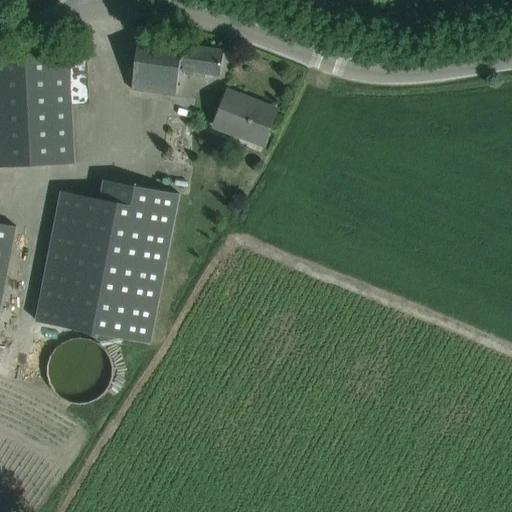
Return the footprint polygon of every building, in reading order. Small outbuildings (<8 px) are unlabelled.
[(138,38),(135,58),(130,89),(175,95),(179,69),(184,70),(184,75),(205,78),(206,74),(219,75),(222,50),(138,38)] [(88,103),(86,75),(85,55),(12,59),(0,60),(0,166),(74,163),(71,104),(88,103)] [(227,90),(220,109),(213,126),(263,145),(277,109),(227,90)] [(61,190),(36,321),(150,343),(179,193),(104,179),(100,198),(61,190)] [(0,307),(16,226),(0,222),(0,307)] [(86,338),(81,338),(76,338),(70,339),(66,340),(61,343),(57,346),(53,351),(49,357),(47,362),(47,366),(46,371),(47,376),(48,382),(51,386),(54,391),(58,395),(60,397),(65,400),(68,401),(74,403),(80,403),(85,403),(90,402),(97,398),(101,395),(104,393),(108,387),(110,383),(112,375),(112,365),(111,359),(107,352),(103,347),(98,343),(93,340),(86,338)]
